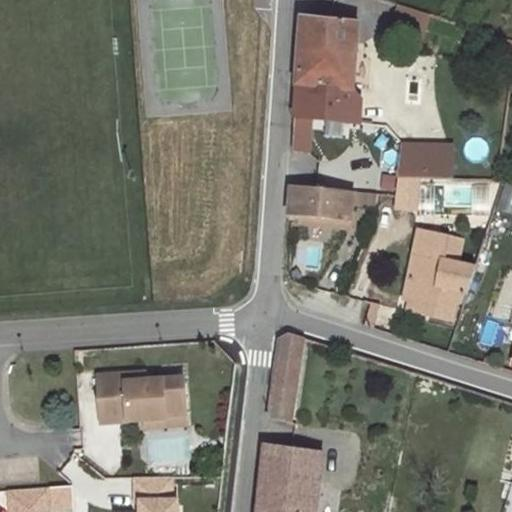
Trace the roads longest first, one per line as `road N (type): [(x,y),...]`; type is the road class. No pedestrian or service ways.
road 1 (unclassified): [(285,0),(264,312)]
road 2 (unclassified): [(264,312),(0,333)]
road 3 (unclassified): [(511,385),(264,312)]
road 4 (unclassified): [(264,312),(242,511)]
